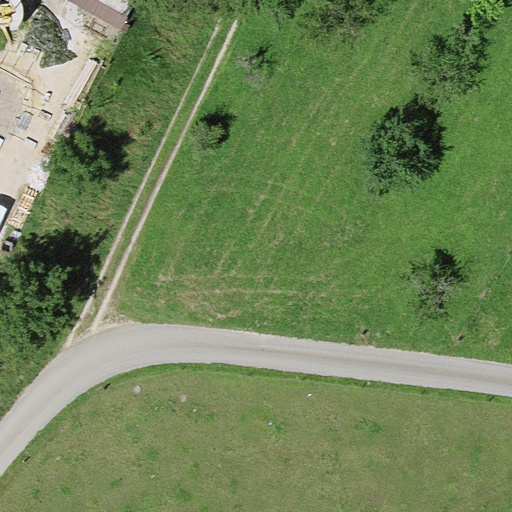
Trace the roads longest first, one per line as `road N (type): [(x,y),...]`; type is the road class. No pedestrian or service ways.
road 1 (track): [(0,448),(69,362),(100,341),(511,382)]
road 2 (track): [(247,0),(100,341)]
